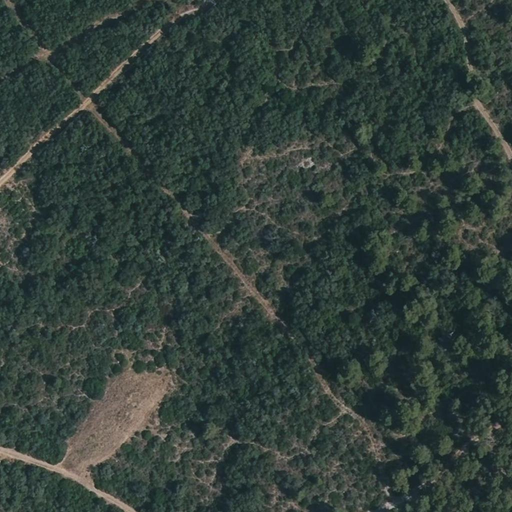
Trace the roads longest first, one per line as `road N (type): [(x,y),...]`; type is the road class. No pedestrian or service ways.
road 1 (track): [(216,0),(176,17),(0,185)]
road 2 (track): [(511,158),(475,97),(450,0)]
